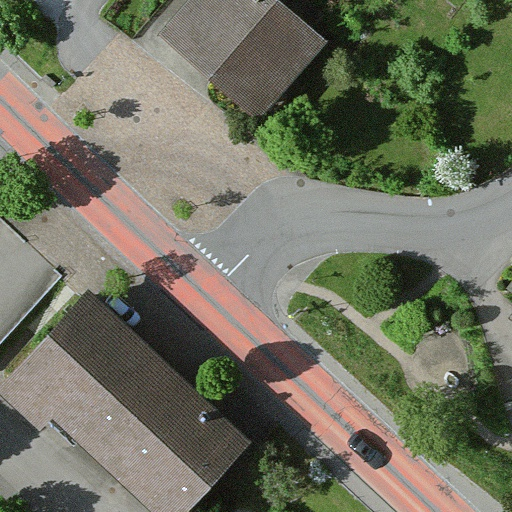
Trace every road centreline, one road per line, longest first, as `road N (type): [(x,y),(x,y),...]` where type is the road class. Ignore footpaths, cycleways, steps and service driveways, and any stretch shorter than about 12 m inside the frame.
road 1 (residential): [(208,301),(250,255),(291,229),(341,219),(441,225),(485,218),(511,202)]
road 2 (secondary): [(431,511),(208,301)]
road 3 (secondary): [(208,301),(0,107)]
